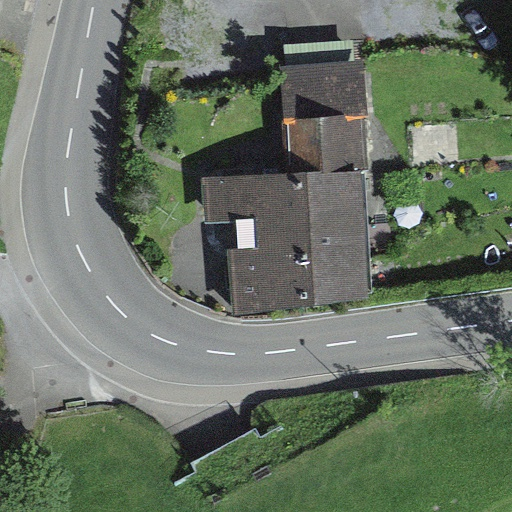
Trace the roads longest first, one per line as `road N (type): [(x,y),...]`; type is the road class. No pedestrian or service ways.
road 1 (tertiary): [(511,321),(235,354),(172,345),(124,318),(88,274)]
road 2 (tertiary): [(88,274),(70,228),(66,186),(95,0)]
